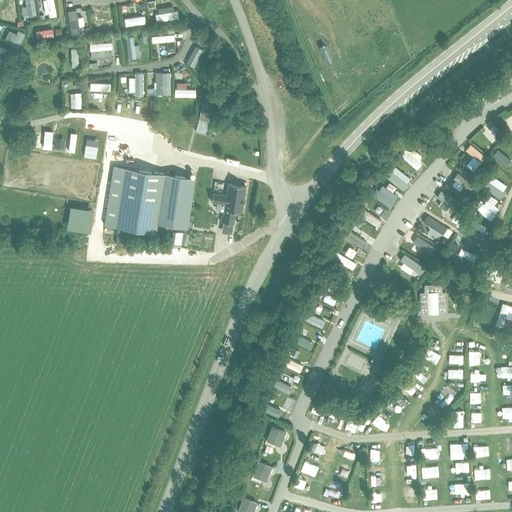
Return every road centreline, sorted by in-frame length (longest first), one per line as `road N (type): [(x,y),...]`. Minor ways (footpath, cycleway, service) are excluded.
road 1 (tertiary): [(164,511),(244,305),(298,210)]
road 2 (tertiary): [(298,210),(357,136),(511,7)]
road 3 (unclassified): [(298,210),(277,192),(259,66),(233,0)]
